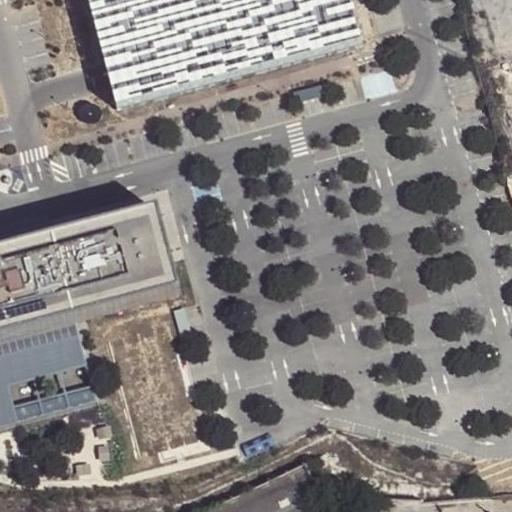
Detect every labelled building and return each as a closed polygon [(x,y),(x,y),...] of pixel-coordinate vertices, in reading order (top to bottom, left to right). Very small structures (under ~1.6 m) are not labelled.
[(359,42),(349,0),(82,0),(102,79),(113,113),(359,42)] [(18,255),(0,259),(0,352),(68,334),(67,327),(76,324),(179,296),(158,217),(18,255)] [(0,244),(0,259),(18,255),(14,241),(0,244)] [(0,362),(80,340),(76,324),(67,327),(68,334),(0,352),(0,362)] [(176,511),(340,511),(304,457),(176,511)]
